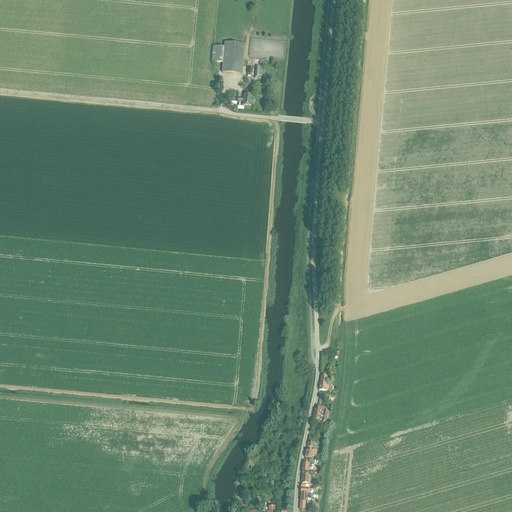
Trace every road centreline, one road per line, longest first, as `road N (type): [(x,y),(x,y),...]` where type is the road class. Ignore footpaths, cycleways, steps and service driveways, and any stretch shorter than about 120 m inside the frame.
road 1 (unclassified): [(317,356),(312,247),(332,0)]
road 2 (residential): [(295,511),(317,356)]
